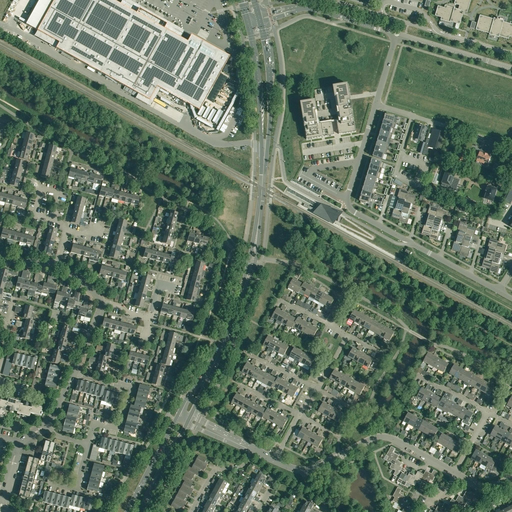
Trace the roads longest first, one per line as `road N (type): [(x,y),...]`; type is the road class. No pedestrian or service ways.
road 1 (secondary): [(261,181),(270,88),(259,16)]
road 2 (unclassified): [(454,473),(382,436),(304,470)]
road 3 (secondary): [(224,341),(254,250),(261,181)]
road 4 (secondary): [(247,19),(261,181)]
road 5 (residential): [(87,444),(93,422),(118,428),(131,388),(72,373)]
road 6 (unclassified): [(396,33),(311,8),(259,16)]
road 7 (residential): [(375,104),(347,199),(378,225)]
road 8 (unclassified): [(511,68),(396,33)]
